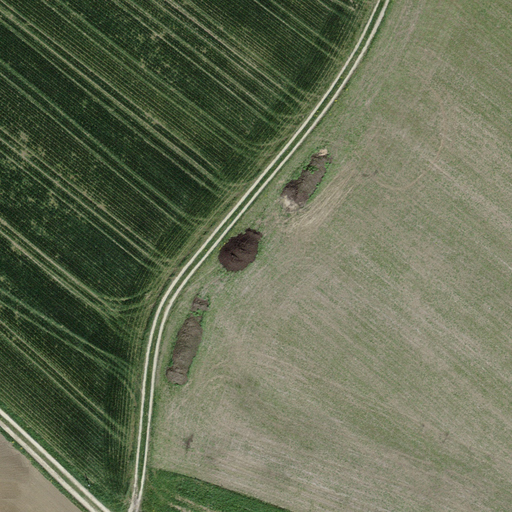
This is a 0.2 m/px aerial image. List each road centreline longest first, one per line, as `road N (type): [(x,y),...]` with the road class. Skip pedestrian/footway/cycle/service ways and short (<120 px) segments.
road 1 (track): [(383,0),(333,92),(161,303),(146,358),(133,511)]
road 2 (track): [(0,417),(104,511)]
